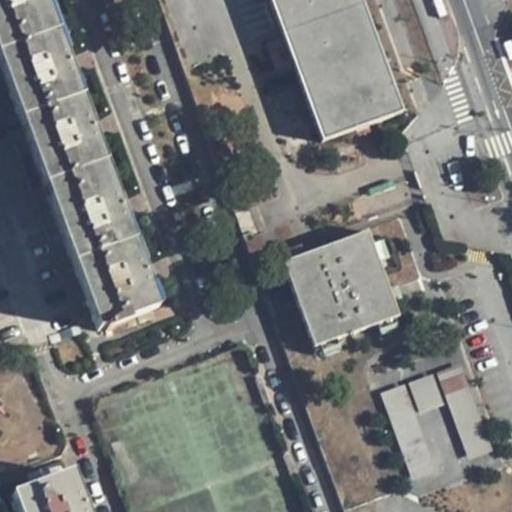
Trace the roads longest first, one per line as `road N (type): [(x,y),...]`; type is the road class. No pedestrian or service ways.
road 1 (unknown): [(195,344),(73,0)]
road 2 (residential): [(260,320),(138,0)]
road 3 (unknown): [(488,66),(443,118),(432,146),(460,229),(477,242),(511,242)]
road 4 (residential): [(260,320),(66,393)]
road 5 (residential): [(335,511),(260,320)]
road 6 (residential): [(66,393),(0,208)]
road 7 (residential): [(511,128),(463,0)]
road 8 (residential): [(66,393),(112,511)]
